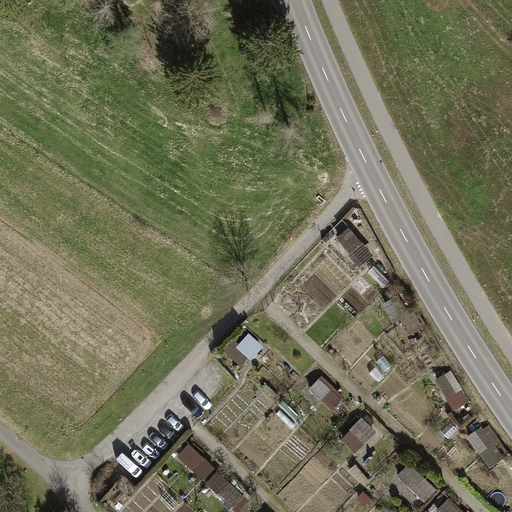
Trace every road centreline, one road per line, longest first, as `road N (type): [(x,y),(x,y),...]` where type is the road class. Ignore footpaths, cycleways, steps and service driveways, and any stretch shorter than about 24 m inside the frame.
road 1 (unclassified): [(66,490),(371,175)]
road 2 (track): [(256,294),(485,511)]
road 3 (tertiary): [(511,410),(371,175)]
road 4 (tertiary): [(371,175),(293,0)]
road 5 (track): [(162,391),(285,511)]
